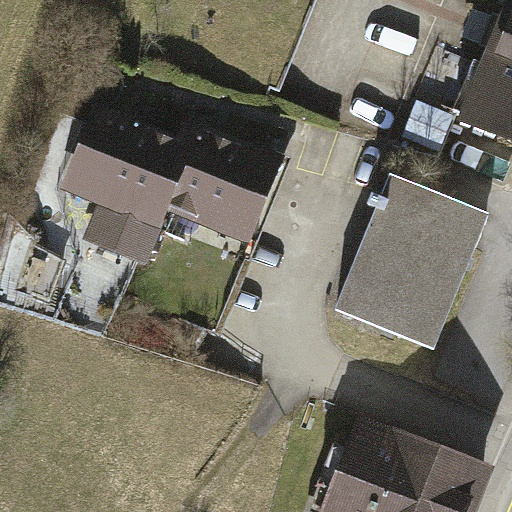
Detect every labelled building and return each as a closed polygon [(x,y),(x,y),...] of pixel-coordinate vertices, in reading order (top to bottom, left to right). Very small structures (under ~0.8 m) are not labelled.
[(511,7),(502,35),(465,126),(511,144),(511,7)] [(459,120),(419,105),(405,142),(445,157),(459,120)] [(99,106),(62,192),(99,208),(86,239),(146,264),(168,211),(195,146),(99,106)] [(251,244),(286,158),(203,125),(195,146),(168,211),(251,244)] [(504,220),(396,176),(338,315),(446,360),(504,220)] [(480,511),(496,471),(362,420),(326,511),(480,511)]
